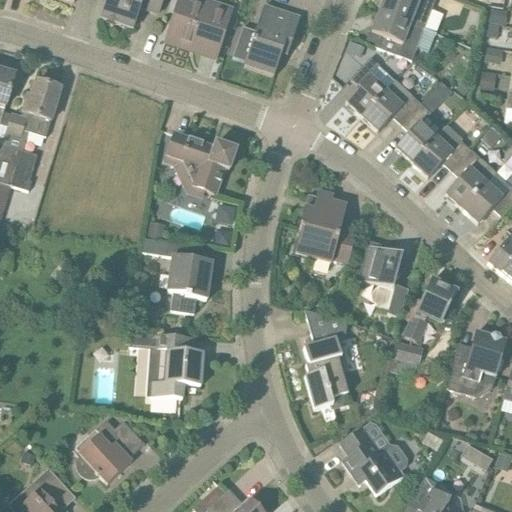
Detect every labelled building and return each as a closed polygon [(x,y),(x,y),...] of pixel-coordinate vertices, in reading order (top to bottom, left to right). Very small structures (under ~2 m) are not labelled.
[(108,0),(101,21),(132,31),(139,9),(158,16),(163,0),(108,0)] [(215,59),(230,14),(189,0),(180,0),(166,43),(215,59)] [(437,0),(436,0),(384,0),(379,14),(424,33),(437,0)] [(287,59),(300,21),(264,8),(243,69),(274,79),(281,57),(287,59)] [(506,29),(508,16),(491,13),(489,26),(506,29)] [(412,65),(424,33),(379,14),(371,35),(379,39),(375,50),(412,65)] [(501,68),(503,55),(487,52),(484,65),(501,68)] [(361,120),(386,95),(369,80),(379,70),(370,61),(350,82),(359,90),(345,105),(361,120)] [(0,121),(4,110),(14,77),(0,72),(0,121)] [(493,94),(496,77),(482,76),(480,92),(493,94)] [(12,113),(6,135),(25,141),(27,135),(46,141),(60,91),(35,83),(30,98),(26,97),(21,115),(12,113)] [(400,128),(420,107),(395,84),(386,95),(361,120),(377,136),(392,120),(400,128)] [(464,99),(471,90),(462,84),(456,92),(464,99)] [(445,105),(452,97),(441,87),(434,95),(445,105)] [(411,167),(445,130),(420,107),(400,128),(409,136),(395,152),(411,167)] [(450,174),(470,153),(445,130),(411,167),(427,182),(442,166),(450,174)] [(213,150),(173,136),(164,165),(173,168),(178,179),(185,176),(192,190),(215,198),(223,172),(228,173),(235,153),(214,146),(213,150)] [(0,185),(28,194),(31,184),(29,183),(36,159),(3,149),(0,157),(0,185)] [(461,213),(486,187),(495,176),(470,153),(450,174),(459,182),(445,198),(461,213)] [(502,201),(486,187),(461,213),(477,228),(492,212),(500,221),(511,208),(511,191),(502,201)] [(331,204),(333,198),(317,194),(315,199),(307,197),(298,232),(300,233),(294,256),(330,266),(331,263),(347,267),(355,236),(340,231),(346,208),(331,204)] [(220,206),(217,222),(233,224),(235,208),(220,206)] [(163,243),(165,229),(149,226),(147,240),(163,243)] [(219,231),(217,243),(230,246),(232,233),(219,231)] [(498,279),(511,262),(511,242),(504,236),(480,265),(498,279)] [(206,303),(211,265),(200,264),(202,250),(143,242),(141,256),(172,261),(167,295),(172,296),(169,314),(193,317),(196,302),(206,303)] [(400,321),(408,292),(393,289),(401,258),(393,255),(394,251),(367,244),(356,283),(379,289),(375,310),(387,313),(386,318),(400,321)] [(511,262),(498,279),(511,291),(511,262)] [(408,324),(401,337),(418,346),(427,327),(424,325),(425,322),(441,329),(442,327),(441,326),(456,293),(431,281),(420,303),(414,301),(403,321),(408,324)] [(313,413),(332,408),(330,401),(347,397),(337,361),(340,360),(335,343),(341,341),(344,324),(303,313),(292,347),(303,351),(307,368),(304,369),(307,378),(304,379),(313,413)] [(491,392),(505,344),(474,335),(470,350),(456,348),(445,392),(476,401),(491,392)] [(199,389),(202,357),(202,356),(191,355),(192,341),(130,336),(129,352),(153,354),(153,359),(166,360),(164,386),(151,385),(150,400),(181,403),(182,388),(199,389)] [(418,368),(422,351),(395,344),(387,374),(413,380),(416,368),(418,368)] [(511,368),(502,401),(511,404),(511,368)] [(114,432),(106,424),(87,441),(90,445),(78,456),(80,460),(78,463),(77,467),(77,471),(78,473),(80,477),(82,479),(86,481),(91,482),(95,480),(98,479),(106,488),(131,465),(128,462),(144,447),(123,424),(114,432)] [(379,457),(361,431),(339,446),(348,459),(342,464),(359,488),(365,484),(376,499),(402,480),(399,476),(406,472),(407,464),(397,451),(389,450),(383,454),(379,457)] [(489,472),(495,459),(467,448),(461,461),(489,472)] [(33,470),(36,460),(23,456),(20,466),(33,470)] [(507,475),(511,461),(500,458),(496,472),(507,475)] [(62,511),(75,501),(48,471),(22,495),(28,502),(17,511),(62,511)] [(444,511),(444,510),(449,503),(436,495),(439,489),(424,479),(406,509),(412,511),(444,511)] [(241,509),(226,492),(204,511),(258,511),(249,501),(241,509)]
